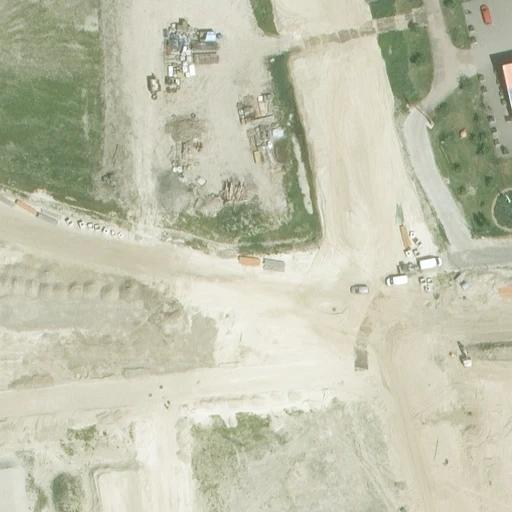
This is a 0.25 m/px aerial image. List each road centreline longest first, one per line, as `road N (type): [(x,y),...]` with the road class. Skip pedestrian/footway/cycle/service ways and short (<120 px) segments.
road 1 (track): [(460,511),(344,0)]
road 2 (unknown): [(378,156),(446,82),(430,0)]
